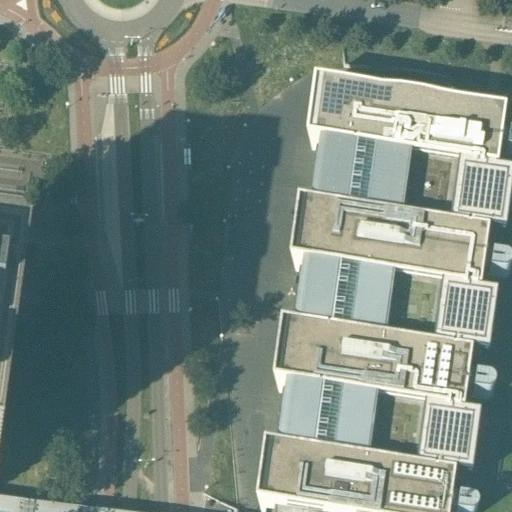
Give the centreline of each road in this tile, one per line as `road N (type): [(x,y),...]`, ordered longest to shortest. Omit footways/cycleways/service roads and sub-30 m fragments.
road 1 (tertiary): [(163,511),(146,27)]
road 2 (tertiary): [(112,31),(130,294),(129,511)]
